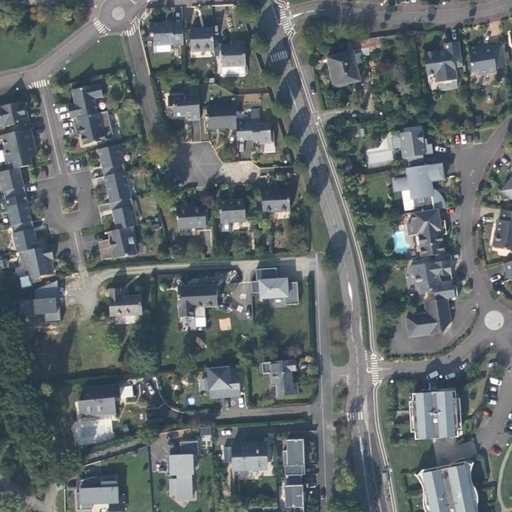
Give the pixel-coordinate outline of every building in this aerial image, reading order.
[(174,45),(184,44),(183,21),(166,22),(150,23),(150,33),(153,33),(154,43),(174,42),(174,45)] [(193,50),(215,49),(214,26),(202,27),(191,28),(193,50)] [(361,53),(362,56),(376,52),(373,38),(370,39),(358,41),(351,42),(354,54),(361,53)] [(360,81),(360,78),(354,54),(351,42),(350,42),(343,43),(346,54),(329,58),(332,71),(331,71),(334,87),(360,81)] [(463,66),(459,42),(445,44),(446,51),(439,52),(437,51),(424,53),(428,75),(436,74),(438,83),(457,80),(456,67),(463,66)] [(234,44),(222,44),(223,71),(224,73),(226,73),(244,72),(246,70),(246,64),(247,64),(246,43),(234,44)] [(507,66),(504,44),(480,48),(479,46),(469,47),(472,71),(478,76),(497,73),(496,67),(507,66)] [(366,77),(362,56),(361,53),(354,54),(360,78),(366,77)] [(71,119),(74,119),(98,113),(95,99),(103,97),(100,84),(72,90),(75,103),(76,107),(69,109),(70,113),(71,119)] [(192,119),(201,119),(199,84),(191,84),(192,94),(169,95),(170,106),(175,106),(175,115),(183,115),(192,114),(192,119)] [(12,133),(32,128),(29,117),(25,118),(24,115),(27,114),(28,112),(27,107),(25,101),(0,106),(0,125),(4,125),(4,127),(10,126),(12,133)] [(232,128),(238,128),(237,118),(237,105),(207,107),(209,129),(221,128),(232,127),(232,128)] [(112,132),(108,111),(98,113),(74,119),(76,128),(80,128),(81,134),(83,139),(84,145),(106,140),(104,133),(112,132)] [(261,117),(237,118),(238,128),(239,140),(248,139),(254,139),(254,141),(265,141),(265,143),(275,143),(274,130),(270,130),(270,123),(261,123),(261,117)] [(32,128),(12,133),(3,135),(6,150),(4,150),(8,170),(21,167),(32,165),(32,157),(38,156),(37,149),(33,150),(32,144),(35,143),(34,137),(32,128)] [(408,158),(423,155),(433,154),(432,144),(424,145),(422,130),(405,133),(401,133),(403,148),(401,148),(403,158),(408,158)] [(104,133),(106,140),(114,138),(112,132),(104,133)] [(119,145),(98,150),(101,160),(103,160),(103,164),(109,187),(110,192),(108,192),(111,203),(112,203),(114,212),(116,219),(114,219),(117,230),(133,226),(137,225),(119,145)] [(424,164),(423,155),(408,158),(409,167),(424,164)] [(343,164),(347,174),(353,172),(350,162),(343,164)] [(415,213),(438,209),(445,208),(445,207),(445,205),(445,204),(444,203),(444,201),(443,200),(443,199),(442,198),(441,197),(440,196),(440,195),(439,194),(438,193),(432,194),(431,189),(432,189),(432,188),(432,187),(433,186),(432,185),(432,184),(431,183),(430,183),(430,181),(445,179),(442,163),(408,168),(409,175),(416,174),(416,177),(393,180),(395,191),(411,188),(415,213)] [(8,170),(0,172),(6,199),(25,195),(23,183),(22,179),(23,178),(21,167),(8,170)] [(511,167),(510,170),(511,170),(511,177),(502,191),(511,198),(511,167)] [(269,191),(263,191),(264,212),(291,210),(290,189),(269,191)] [(25,195),(6,199),(12,226),(32,221),(33,221),(31,210),(29,210),(28,205),(25,195)] [(233,201),(221,201),(222,223),(223,232),(231,231),(233,228),(233,222),(247,221),(246,200),(233,201)] [(191,208),(177,209),(178,228),(207,226),(206,207),(191,208)] [(440,221),(438,209),(415,213),(411,213),(413,223),(407,224),(409,236),(418,234),(422,257),(445,253),(442,235),(447,235),(445,221),(440,221)] [(511,211),(501,210),(496,237),(494,238),(493,246),(494,248),(511,250),(511,211)] [(32,221),(12,226),(19,253),(20,252),(40,248),(37,237),(35,237),(34,232),(32,221)] [(136,241),(133,226),(117,230),(108,232),(109,235),(110,239),(110,241),(115,245),(112,249),(110,247),(100,249),(103,259),(138,255),(135,244),(136,241)] [(98,242),(100,249),(110,247),(112,249),(115,245),(110,241),(110,239),(98,242)] [(40,248),(20,252),(26,276),(30,275),(32,281),(40,279),(42,276),(54,273),(52,263),(48,264),(47,261),(55,259),(53,252),(51,245),(40,248)] [(435,293),(436,300),(447,299),(458,297),(456,285),(446,287),(446,288),(443,288),(440,280),(437,278),(437,275),(440,274),(444,276),(452,275),(450,260),(436,262),(436,264),(433,264),(431,263),(413,266),(414,277),(416,276),(417,284),(421,295),(432,291),(435,293)] [(511,261),(503,264),(507,277),(510,276),(511,281),(511,261)] [(287,279),(277,280),(277,268),(256,269),(257,281),(251,282),(252,293),(261,293),(261,298),(285,297),(286,305),(299,304),(298,282),(287,283),(287,279)] [(44,321),(59,321),(59,285),(34,285),(34,299),(19,299),(19,315),(44,316),(44,321)] [(176,288),(178,318),(193,317),(193,309),(216,307),(214,286),(176,288)] [(119,291),(107,291),(109,318),(140,316),(139,297),(126,298),(119,299),(119,291)] [(447,299),(436,300),(425,302),(426,311),(423,315),(406,317),(409,337),(443,332),(451,322),(447,299)] [(297,371),(296,360),(262,363),(263,374),(271,374),(272,386),(277,385),(278,397),(300,395),(299,389),(299,383),(294,383),(293,371),(297,371)] [(242,394),(240,377),(232,378),(230,366),(209,368),(210,378),(207,378),(208,390),(212,390),(212,398),(224,397),(223,393),(233,392),(233,395),(242,394)] [(86,416),(116,412),(115,397),(120,397),(119,386),(84,390),(86,416)] [(459,437),(458,429),(456,398),(456,391),(413,394),(413,401),(415,432),(415,439),(459,437)] [(304,437),(287,438),(288,449),(284,449),(284,464),(286,464),(286,473),(289,473),(302,473),(303,473),(303,463),(305,463),(304,437)] [(182,453),(171,454),(172,463),(172,473),(179,473),(180,498),(193,498),(192,473),(194,473),(194,453),(200,453),(199,440),(182,440),(182,453)] [(233,442),(234,468),(245,467),(244,466),(267,465),(266,451),(268,451),(267,440),(233,442)] [(422,470),(430,511),(475,511),(465,461),(450,465),(450,467),(438,470),(438,467),(436,467),(422,470)] [(473,465),(465,461),(475,511),(478,511),(478,510),(478,509),(478,507),(478,506),(478,505),(478,503),(478,502),(478,501),(478,500),(478,499),(478,497),(478,496),(478,495),(478,494),(477,493),(477,492),(477,491),(476,490),(476,489),(475,488),(474,486),(474,485),(473,484),(473,483),(472,481),(472,480),(472,479),(471,477),(471,476),(471,474),(471,473),(471,472),(471,470),(472,469),(472,468),(472,466),(473,465)] [(430,511),(422,470),(417,476),(417,477),(418,478),(419,479),(420,480),(420,481),(421,483),(422,484),(422,485),(423,487),(423,488),(423,489),(423,491),(424,492),(424,493),(424,495),(423,496),(423,497),(423,498),(423,499),(423,500),(423,501),(423,502),(423,503),(423,504),(423,506),(424,507),(424,508),(424,509),(425,510),(425,511),(430,511)] [(303,482),(302,473),(289,473),(289,483),(285,483),(286,505),(294,505),(294,511),(304,511),(304,499),(307,499),(306,488),(304,488),(304,482),(303,482)] [(82,491),(78,491),(78,494),(79,508),(93,507),(93,501),(119,500),(119,486),(118,486),(118,474),(94,475),(81,478),(82,491)]
